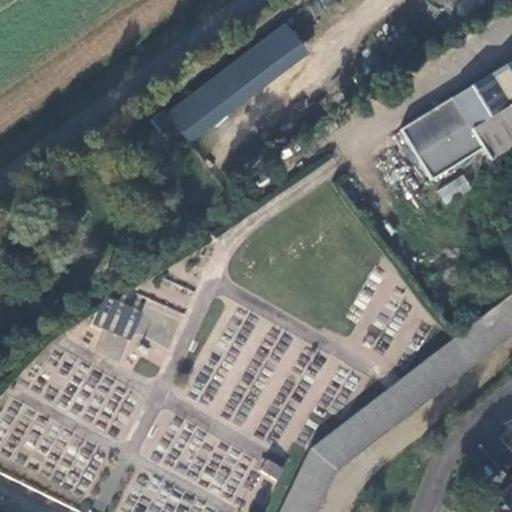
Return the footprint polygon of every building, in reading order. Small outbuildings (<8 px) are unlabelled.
[(237,107),(313,56),(290,23),(163,107),(188,143),(239,109),(237,107)] [(511,150),(511,59),(449,99),(489,166),(511,150)] [(453,150),(468,140),(457,125),(443,135),(453,150)] [(463,173),(436,191),(446,206),(473,189),(463,173)] [(128,338),(139,308),(105,295),(94,324),(128,338)] [(511,338),(511,318),(502,305),(466,331),(294,462),(270,511),(308,511),(320,487),(511,338)] [(98,355),(121,359),(125,336),(102,332),(98,355)] [(259,474),(278,483),(284,469),(265,460),(259,474)] [(511,511),(511,484),(497,499),(503,505),(496,511),(511,511)]
